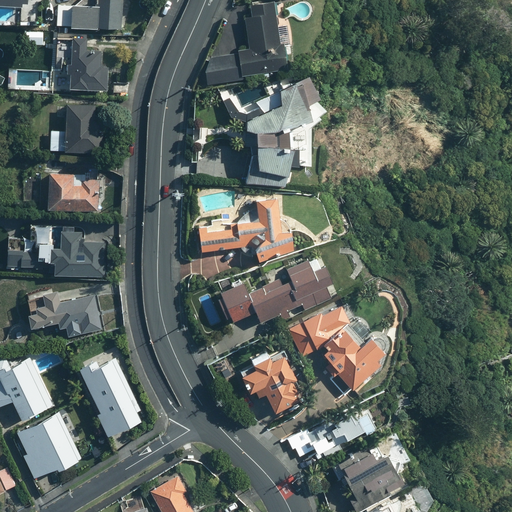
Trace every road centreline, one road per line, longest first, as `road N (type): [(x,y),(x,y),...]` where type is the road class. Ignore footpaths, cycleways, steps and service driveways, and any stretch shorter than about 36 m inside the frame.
road 1 (tertiary): [(210,418),(165,330),(156,266),(168,91),(205,0)]
road 2 (residential): [(56,511),(210,418)]
road 3 (tertiary): [(290,511),(274,483),(210,418)]
